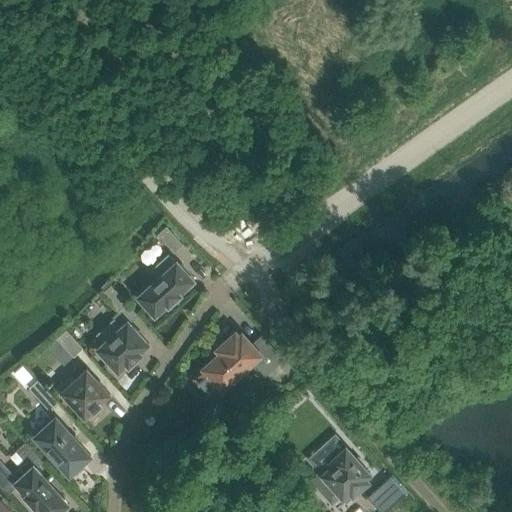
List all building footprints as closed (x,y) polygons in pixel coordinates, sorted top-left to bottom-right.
[(183,244),(167,226),(157,234),(174,253),(183,244)] [(180,293),(191,283),(194,280),(191,277),(193,276),(181,263),(179,265),(177,262),(175,263),(168,255),(152,270),(159,278),(139,296),(155,315),(168,304),(169,305),(181,294),(180,293)] [(111,285),(102,293),(119,311),(128,321),(130,323),(138,315),(127,303),(111,285)] [(114,320),(98,335),(105,343),(98,349),(118,372),(127,364),(129,365),(142,354),(140,352),(149,344),(130,323),(128,321),(121,328),(114,320)] [(83,348),(66,330),(57,338),(74,357),(83,348)] [(223,389),(255,360),(264,371),(279,357),(262,338),(253,346),(242,334),(239,336),(236,332),(217,349),(221,353),(204,368),(205,370),(196,379),(211,396),(221,387),(223,389)] [(110,394),(87,369),(74,381),(71,377),(58,388),(85,417),(94,409),(94,410),(102,403),(101,402),(110,394)] [(59,403),(37,379),(28,387),(50,411),(59,403)] [(130,380),(123,387),(130,394),(136,387),(130,380)] [(91,456),(80,443),(73,435),(56,417),(35,436),(70,475),(73,472),(75,475),(84,467),(81,464),(91,456)] [(307,475),(306,476),(310,481),(331,504),(341,495),(343,498),(350,492),(353,495),(369,481),(366,478),(370,474),(363,466),(365,464),(358,457),(357,459),(347,447),(333,460),(329,455),(316,467),(307,475)] [(0,459),(0,485),(8,494),(18,485),(26,495),(25,496),(36,508),(37,507),(41,511),(64,511),(67,509),(66,507),(69,504),(34,466),(33,467),(27,460),(13,473),(0,459)] [(380,511),(387,511),(406,495),(406,494),(390,476),(367,497),(380,511)] [(0,511),(10,511),(0,500),(0,511)]
